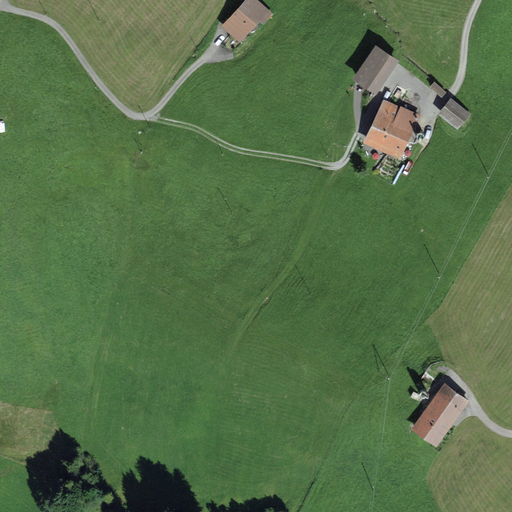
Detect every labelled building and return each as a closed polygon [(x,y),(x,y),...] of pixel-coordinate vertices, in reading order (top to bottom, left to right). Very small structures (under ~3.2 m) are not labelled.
[(256,0),(251,0),(225,28),(243,45),(272,15),(256,0)] [(402,63),(379,48),(358,80),(380,95),(402,63)] [(443,97),(447,92),(436,82),(432,86),(443,97)] [(454,101),(441,116),(458,131),(471,116),(454,101)] [(421,119),(386,102),(367,142),(401,159),(421,119)] [(471,403),(449,386),(416,430),(439,447),(471,403)]
